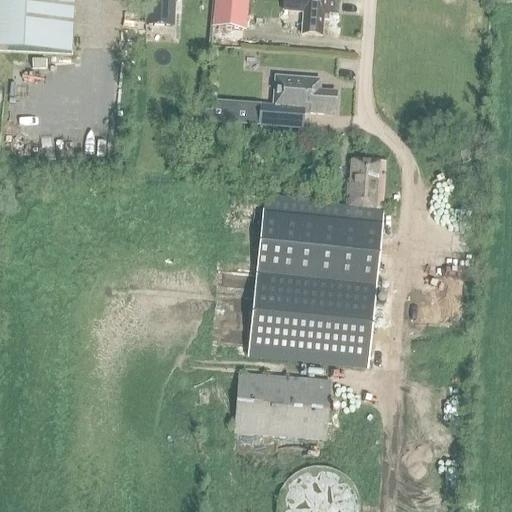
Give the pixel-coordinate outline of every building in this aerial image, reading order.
[(0,0),(0,53),(71,57),(73,0),(0,0)] [(146,0),(145,27),(171,28),(172,0),(146,0)] [(217,0),(214,27),(242,30),(245,0),(217,0)] [(337,0),(283,0),(283,13),(303,14),(301,36),(320,37),(322,21),(327,22),(328,16),(337,17),(337,0)] [(274,78),(272,113),(259,112),(258,127),(297,130),(298,115),(296,115),(297,109),(302,110),(301,114),(332,117),(332,112),(334,112),(335,94),(318,93),(319,82),(274,78)] [(224,123),(225,107),(213,106),(212,122),(224,123)] [(247,109),(237,108),(236,124),(246,125),(247,109)] [(380,210),(384,163),(351,162),(349,187),(344,187),(343,207),(331,207),(332,204),(263,197),(246,357),(366,369),(382,211),(380,210)] [(305,182),(298,178),(292,189),(300,193),(305,182)] [(329,385),(237,377),(233,436),(324,443),(329,385)] [(360,511),(359,500),(354,490),(348,481),(339,474),(328,470),(317,469),(306,470),(296,474),(287,481),(280,490),(276,500),(275,511),(274,511),(360,511)]
